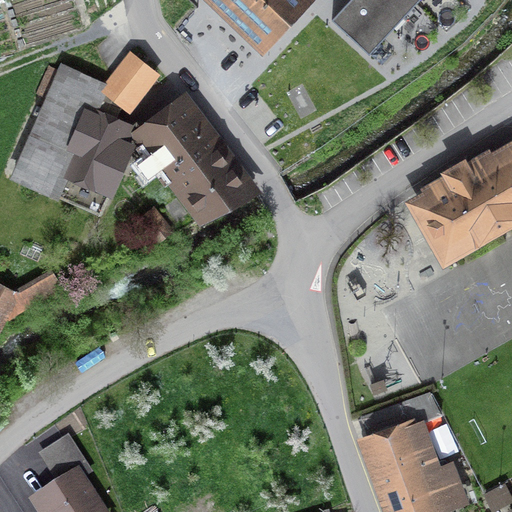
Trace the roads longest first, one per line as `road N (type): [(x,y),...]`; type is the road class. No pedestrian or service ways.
road 1 (unclassified): [(306,273),(149,346),(0,445)]
road 2 (residential): [(142,0),(193,87),(265,174),(300,246)]
road 3 (residential): [(511,108),(300,246)]
road 4 (residential): [(306,273),(372,511)]
